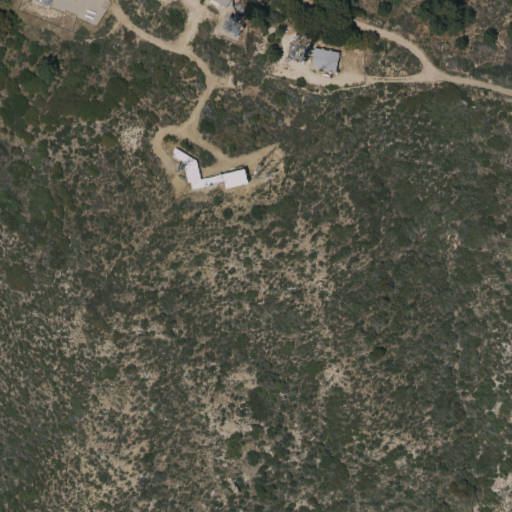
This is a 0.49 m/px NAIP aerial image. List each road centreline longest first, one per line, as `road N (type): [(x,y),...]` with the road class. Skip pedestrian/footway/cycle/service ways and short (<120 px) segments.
road 1 (track): [(115,0),(129,24),(164,48),(199,52),(226,88),(279,105),(286,120),(265,147),(222,160),(207,150),(186,128),(217,81)]
road 2 (track): [(511,89),(430,68),(407,42),(310,0)]
road 3 (track): [(282,60),(323,74),(430,68)]
